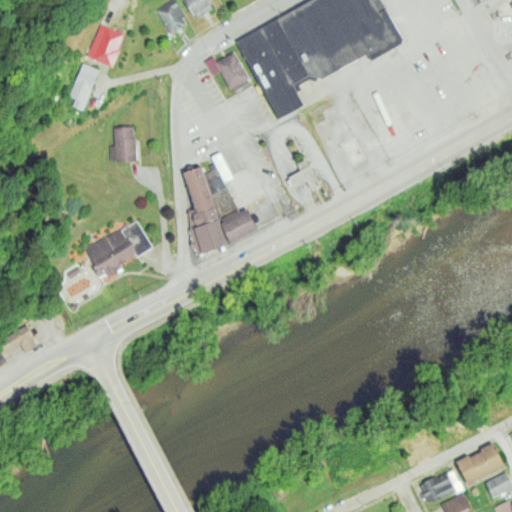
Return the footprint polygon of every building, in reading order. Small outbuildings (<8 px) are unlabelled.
[(167,0),(175,0),(188,22),(172,33),(156,9),(167,0)] [(186,0),(198,16),(213,8),(208,0),(186,0)] [(304,105),(278,118),(237,40),(307,0),(382,0),(404,37),(403,42),(372,58),(368,53),(323,79),(310,75),(293,84),(304,105)] [(100,24),(124,32),(113,67),(87,56),(100,24)] [(216,60),(214,55),(204,59),(211,74),(221,69),(230,91),(249,82),(236,51),(216,60)] [(74,97),(72,105),(83,109),(98,68),(81,62),(69,95),(74,97)] [(137,160),(111,160),(110,147),(115,147),(113,127),(133,127),(133,138),(136,137),(137,160)] [(234,180),(220,153),(211,158),(225,185),(229,183),(234,180)] [(296,164),(304,160),(320,187),(311,192),(296,164)] [(199,255),(191,229),(190,214),(196,210),(185,172),(202,167),(229,246),(199,255)] [(231,243),(259,227),(247,208),(222,221),(231,243)] [(84,250),(118,231),(137,220),(153,249),(137,258),(135,256),(122,263),(126,269),(108,280),(105,274),(99,277),(84,250)] [(0,340),(26,325),(33,338),(3,356),(6,361),(0,365),(0,340)] [(403,445),(414,466),(436,453),(428,438),(421,442),(418,437),(403,445)] [(494,443),(456,461),(469,484),(505,465),(494,443)] [(453,470),(420,486),(430,504),(462,489),(453,470)] [(505,472),(511,489),(492,498),(484,483),(505,472)] [(441,503),(446,511),(475,511),(463,492),(441,503)] [(496,511),(511,503),(511,511),(496,511)]
